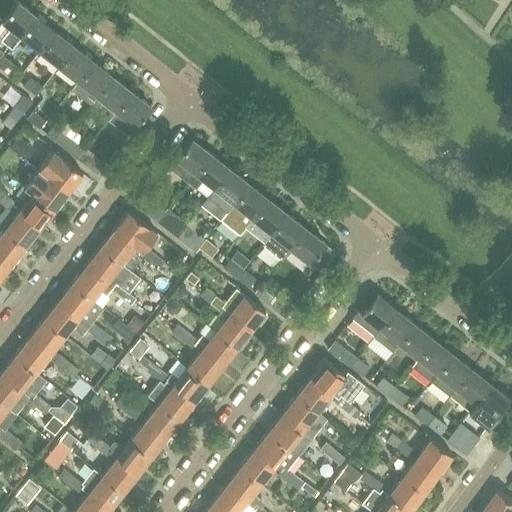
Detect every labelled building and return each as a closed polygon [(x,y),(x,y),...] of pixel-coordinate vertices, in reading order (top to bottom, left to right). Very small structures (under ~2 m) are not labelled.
[(1,37),(11,45),(35,14),(17,0),(15,0),(1,19),(10,26),(1,37)] [(20,35),(39,49),(55,29),(35,14),(11,45),(11,46),(20,35)] [(39,49),(58,65),(74,45),(55,29),(39,49)] [(93,60),(74,45),(58,65),(77,79),(93,60)] [(0,58),(0,67),(10,75),(17,65),(3,54),(0,58)] [(77,79),(71,86),(70,88),(89,103),(112,74),(93,60),(77,79)] [(89,103),(108,118),(131,89),(112,74),(89,103)] [(36,95),(36,94),(43,85),(29,75),(22,84),(36,95)] [(134,124),(150,104),(131,89),(108,118),(109,118),(116,110),(134,124)] [(23,93),(15,103),(24,110),(32,100),(23,93)] [(14,103),(7,112),(17,119),(24,110),(14,103)] [(26,117),(39,127),(45,119),(32,108),(26,117)] [(0,121),(9,127),(10,128),(17,119),(7,112),(0,121)] [(53,123),(45,133),(58,143),(65,133),(66,133),(72,125),(66,120),(59,128),(53,123)] [(84,148),(66,133),(65,133),(58,143),(76,157),(84,148)] [(15,135),(8,144),(17,151),(20,153),(25,147),(24,142),(15,135)] [(191,137),(168,166),(188,181),(211,152),(191,137)] [(8,144),(0,153),(0,166),(2,168),(17,151),(8,144)] [(85,146),(84,148),(76,157),(96,173),(105,162),(85,146)] [(82,172),(61,155),(52,148),(35,171),(37,172),(39,169),(67,191),(82,172)] [(202,201),(203,201),(230,167),(211,152),(188,181),(195,187),(202,178),(214,186),(202,201)] [(219,218),(220,219),(249,182),(230,167),(203,201),(221,216),(219,218)] [(35,171),(23,185),(53,209),(67,191),(39,169),(37,172),(35,171)] [(220,219),(239,233),(268,197),(249,182),(220,219)] [(31,192),(17,210),(39,227),(53,209),(23,185),(31,192)] [(0,198),(0,201),(8,208),(14,201),(5,193),(0,198)] [(164,209),(146,194),(137,205),(157,221),(168,207),(167,206),(164,209)] [(252,217),(271,231),(286,211),(268,197),(239,233),(239,234),(252,217)] [(186,221),(168,207),(157,221),(176,235),(186,221)] [(144,244),(145,242),(155,230),(127,208),(112,227),(134,244),(140,249),(143,245),(144,244)] [(17,210),(3,228),(25,245),(39,227),(17,210)] [(290,246),(305,226),(286,211),(271,231),(271,232),(265,240),(283,255),(290,246)] [(187,222),(186,221),(176,235),(195,250),(198,246),(198,247),(206,237),(205,236),(204,237),(187,223),(187,222)] [(321,270),(328,261),(326,260),(335,249),(305,226),(290,246),(321,270)] [(112,227),(98,245),(120,262),(134,244),(112,227)] [(3,228),(0,231),(0,254),(11,263),(25,245),(3,228)] [(218,247),(206,237),(198,247),(211,256),(218,247)] [(139,250),(137,252),(147,260),(154,252),(144,244),(143,245),(140,249),(139,250)] [(112,285),(115,280),(119,276),(113,271),(120,262),(98,245),(84,263),(112,285)] [(164,260),(154,252),(147,260),(158,268),(164,260)] [(0,254),(0,276),(11,263),(0,254)] [(223,266),(236,276),(243,267),(247,261),(240,256),(236,261),(230,257),(223,266)] [(115,280),(112,285),(84,263),(70,281),(92,298),(99,289),(106,294),(110,288),(119,296),(125,288),(115,280)] [(236,276),(249,286),(256,276),(243,267),(236,276)] [(190,269),(184,276),(193,283),(199,276),(190,269)] [(254,290),(271,304),(280,293),(263,279),(254,290)] [(84,321),(87,316),(92,320),(102,307),(92,298),(70,281),(56,299),(84,321)] [(199,294),(209,302),(215,294),(205,286),(199,294)] [(264,309),(243,292),(235,286),(224,301),(215,294),(209,302),(219,310),(222,307),(227,312),(228,311),(250,328),(264,309)] [(136,296),(125,288),(119,296),(130,304),(136,296)] [(358,308),(351,316),(374,333),(379,327),(395,307),(375,292),(361,310),(358,308)] [(87,316),(84,321),(56,299),(42,317),(64,334),(71,325),(81,333),(86,328),(91,332),(97,324),(92,320),(87,316)] [(228,311),(227,312),(222,307),(219,310),(216,313),(222,318),(214,329),(235,346),(237,345),(240,347),(247,338),(243,336),(250,328),(228,311)] [(379,327),(398,342),(414,322),(395,307),(379,327)] [(136,331),(144,320),(134,313),(126,324),(136,331)] [(42,317),(28,335),(49,352),(64,334),(42,317)] [(398,342),(417,357),(433,337),(414,322),(398,342)] [(171,330),(181,338),(187,330),(177,323),(171,330)] [(107,332),(97,324),(91,332),(101,339),(107,332)] [(128,340),(134,330),(125,324),(119,334),(128,340)] [(200,334),(197,338),(187,330),(181,338),(192,346),(194,343),(199,347),(200,347),(221,364),(235,346),(214,329),(206,339),(200,334)] [(111,335),(107,332),(101,339),(105,343),(111,335)] [(28,335),(14,353),(35,370),(49,352),(28,335)] [(417,357),(412,364),(430,379),(452,352),(433,337),(417,357)] [(357,355),(334,338),(327,348),(349,365),(357,355)] [(107,367),(114,358),(97,345),(89,354),(96,359),(107,367)] [(207,382),(221,364),(200,347),(199,347),(185,365),(207,382)] [(430,379),(449,394),(471,366),(452,352),(430,379)] [(14,353),(0,370),(0,371),(21,388),(35,370),(14,353)] [(370,366),(357,355),(349,365),(363,375),(370,366)] [(136,361),(152,374),(159,366),(148,358),(145,361),(139,357),(136,361)] [(309,375),(331,392),(337,396),(340,393),(350,401),(364,383),(346,370),(344,373),(324,357),(309,375)] [(79,369),(68,361),(63,368),(73,376),(79,369)] [(171,383),(193,400),(207,382),(185,365),(177,376),(171,371),(168,374),(159,366),(152,374),(163,382),(165,378),(171,383)] [(449,394),(468,408),(490,381),(471,366),(449,394)] [(0,371),(0,400),(7,406),(21,388),(0,371)] [(75,385),(89,395),(97,384),(84,373),(75,385)] [(309,375),(295,393),(317,410),(331,392),(309,375)] [(382,375),(375,384),(375,385),(388,394),(395,385),(382,375)] [(232,396),(240,388),(229,377),(221,386),(232,396)] [(488,424),(509,397),(490,381),(468,408),(488,424)] [(171,383),(157,401),(179,418),(193,400),(171,383)] [(408,394),(395,385),(388,394),(401,404),(408,394)] [(96,408),(102,399),(94,393),(88,402),(96,408)] [(295,393),(281,411),(302,428),(317,410),(295,393)] [(350,401),(340,393),(337,396),(334,400),(344,408),(350,401)] [(130,402),(120,395),(114,402),(124,410),(130,402)] [(44,412),(43,412),(44,412),(47,409),(50,405),(40,397),(34,404),(44,412)] [(67,409),(70,412),(76,404),(66,397),(60,405),(61,405),(62,405),(67,409)] [(157,401),(143,419),(165,436),(179,418),(157,401)] [(360,409),(350,401),(344,408),(354,416),(360,409)] [(141,411),(130,402),(124,410),(135,418),(141,411)] [(421,404),(414,413),(414,414),(426,423),(434,414),(421,404)] [(267,429),(288,446),(288,445),(302,428),(281,411),(267,429)] [(63,422),(55,415),(52,413),(43,425),(54,434),(63,422)] [(447,424),(434,414),(426,423),(440,433),(447,424)] [(143,419),(129,437),(151,454),(165,436),(143,419)] [(0,427),(0,436),(6,441),(12,433),(2,425),(0,427)] [(298,453),(288,445),(288,446),(267,429),(253,447),(274,464),(280,469),(283,465),(286,468),(287,467),(298,453)] [(466,453),(473,443),(453,429),(446,438),(466,453)] [(86,439),(96,446),(102,438),(92,431),(86,439)] [(385,439),(396,447),(401,439),(391,431),(385,439)] [(107,450),(114,456),(115,455),(137,472),(151,454),(129,437),(122,432),(111,445),(102,438),(96,446),(105,453),(107,450)] [(16,448),(21,442),(22,440),(12,433),(6,441),(16,448)] [(451,453),(429,436),(415,455),(437,472),(451,453)] [(331,445),(321,437),(315,444),(325,452),(331,445)] [(59,439),(44,458),(56,467),(70,448),(59,439)] [(396,447),(406,454),(412,447),(401,439),(396,447)] [(260,482),(274,464),(253,447),(239,465),(260,482)] [(344,456),(335,448),(329,455),(339,462),(344,456)] [(303,472),(310,460),(300,454),(293,465),(303,472)] [(114,456),(101,473),(122,490),(137,472),(115,455),(114,456)] [(415,455),(401,474),(423,490),(437,472),(415,455)] [(252,492),(260,482),(239,465),(224,483),(246,500),(252,504),(254,501),(257,503),(261,499),(252,492)] [(277,472),(287,480),(293,473),(287,467),(286,468),(283,465),(280,469),(277,472)] [(57,475),(68,482),(73,475),(63,467),(57,475)] [(358,476),(368,484),(374,476),(364,468),(358,476)] [(101,473),(87,491),(108,508),(122,490),(101,473)] [(303,481),(293,473),(287,480),(297,488),(303,481)] [(350,481),(340,473),(334,481),(344,489),(350,481)] [(401,474),(388,492),(410,508),(423,490),(401,474)] [(83,483),(73,475),(68,482),(78,490),(83,483)] [(368,484),(379,491),(384,483),(374,476),(368,484)] [(224,511),(236,511),(246,500),(224,483),(210,501),(224,511)] [(511,511),(511,498),(498,488),(484,507),(489,511),(511,511)] [(87,491),(72,509),(76,511),(105,511),(108,508),(87,491)] [(388,492),(374,511),(376,511),(407,511),(410,508),(388,492)] [(224,511),(210,501),(201,511),(224,511)] [(261,511),(264,509),(257,503),(254,501),(252,504),(252,505),(249,509),(253,511),(261,511)] [(44,511),(45,511),(35,503),(29,511),(30,511),(44,511)]
